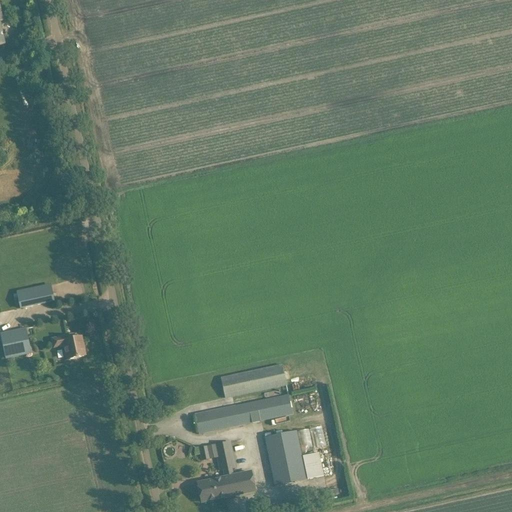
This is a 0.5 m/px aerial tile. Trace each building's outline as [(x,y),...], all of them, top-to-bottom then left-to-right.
[(50,286),(18,293),(21,309),(45,303),(54,301),(50,286)] [(31,353),(25,329),(25,328),(1,333),(6,359),(31,353)] [(61,337),(52,339),(54,349),(63,347),(66,347),(69,360),(74,359),(85,356),(81,337),(77,338),(76,334),(73,335),(61,337)] [(225,400),(287,386),(282,365),(221,378),(225,400)] [(293,416),(289,395),(194,414),(198,435),(293,416)] [(296,431),(265,439),(275,487),(307,480),(296,431)] [(230,442),(215,446),(218,458),(220,471),(224,470),(226,478),(198,484),(202,503),(255,491),(252,473),(233,477),(232,469),(236,468),(230,442)] [(210,460),(208,447),(199,449),(202,462),(210,460)] [(303,457),(308,480),(324,476),(319,453),(303,457)]
